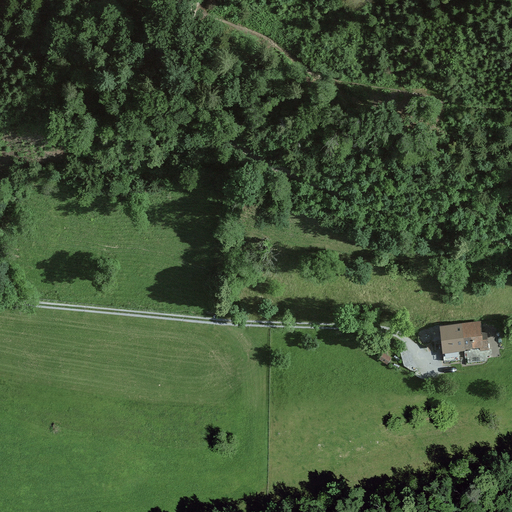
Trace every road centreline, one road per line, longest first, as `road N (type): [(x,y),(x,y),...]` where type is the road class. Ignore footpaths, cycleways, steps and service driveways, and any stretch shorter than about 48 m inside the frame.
road 1 (track): [(200,0),(198,102),(210,127),(285,171),(363,202),(511,244)]
road 2 (track): [(0,300),(375,327),(402,335),(429,360)]
